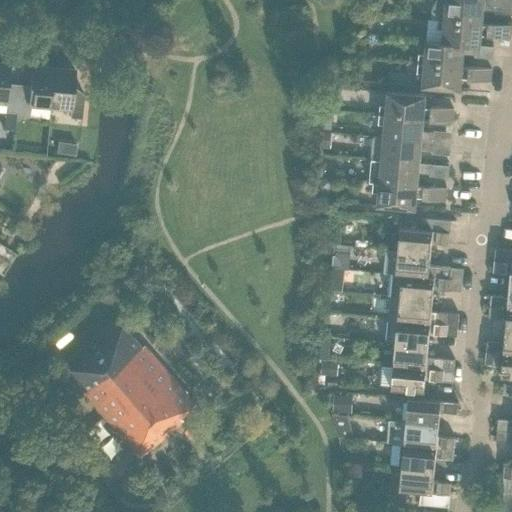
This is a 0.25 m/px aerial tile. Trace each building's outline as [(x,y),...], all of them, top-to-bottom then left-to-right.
[(511,2),(481,0),(435,0),(434,2),(431,8),(430,19),(438,19),(482,23),(483,10),(494,11),(494,12),(511,13),(511,2)] [(511,25),(482,23),(438,19),(438,24),(444,25),(442,42),(481,46),(482,35),(510,38),(511,25)] [(442,42),(426,40),(425,58),(419,58),(418,63),(463,67),(463,66),(464,53),(474,54),(474,56),(492,58),(493,47),(481,46),(442,42)] [(16,113),(19,89),(7,88),(9,64),(0,62),(0,102),(5,103),(5,112),(15,113),(16,113)] [(491,69),(463,66),(463,67),(418,63),(418,68),(424,69),(422,86),(461,90),(461,79),(490,81),(491,69)] [(50,107),(53,67),(32,66),(30,90),(19,89),(16,113),(28,114),(29,105),(50,107)] [(53,67),(50,107),(70,109),(70,117),(82,119),(84,95),(72,94),(74,69),(53,67)] [(423,119),(424,119),(453,121),(454,108),(425,106),(426,95),(387,91),(386,109),(380,109),(380,114),(423,118),(423,119)] [(422,131),(424,119),(423,119),(423,118),(380,114),(379,119),(385,120),(383,136),(383,137),(434,142),(434,132),(422,131)] [(322,116),(321,129),(331,129),(332,116),(322,116)] [(6,119),(5,131),(13,131),(14,119),(6,119)] [(332,146),(333,132),(321,132),(320,145),(332,146)] [(383,137),(383,136),(373,135),(370,159),(420,163),(421,150),(433,151),(434,142),(383,137)] [(58,141),(56,153),(65,154),(66,143),(58,141)] [(448,166),(420,163),(370,159),(368,181),(374,182),(417,186),(417,185),(418,185),(419,173),(430,174),(430,175),(447,177),(448,166)] [(447,188),(418,185),(417,185),(417,186),(374,182),(373,187),(379,188),(377,205),(415,209),(416,198),(445,200),(447,188)] [(398,250),(430,254),(431,242),(449,244),(451,220),(422,217),(421,229),(400,227),(398,250)] [(511,284),(511,249),(495,248),(493,272),(510,273),(509,285),(511,284)] [(398,250),(386,249),(384,272),(392,273),(396,273),(396,274),(402,274),(462,279),(463,268),(429,265),(430,254),(398,250)] [(351,267),(351,263),(345,263),(338,255),(332,254),(331,266),(351,267)] [(461,291),(462,279),(402,274),(396,274),(396,273),(392,273),(390,296),(432,300),(433,288),(461,291)] [(511,284),(509,285),(508,296),(491,294),(490,306),(511,307),(511,284)] [(431,311),(432,300),(390,296),(388,319),(458,325),(459,314),(431,311)] [(511,330),(511,307),(490,306),(489,317),(506,319),(505,330),(511,330)] [(457,336),(458,325),(388,319),(386,341),(396,342),(428,345),(429,334),(457,336)] [(143,347),(123,324),(70,370),(86,390),(84,391),(140,457),(183,420),(181,417),(196,404),(145,345),(143,347)] [(511,330),(505,330),(504,341),(487,340),(486,351),(511,353),(511,330)] [(427,356),(428,345),(396,342),(394,365),(454,370),(455,359),(427,356)] [(319,347),(318,358),(329,359),(330,348),(319,347)] [(511,376),(511,353),(486,351),(485,362),(502,364),(501,376),(511,376)] [(337,374),(338,361),(322,360),(321,373),(337,374)] [(453,382),(454,370),(394,365),(391,388),(424,391),(425,379),(453,382)] [(352,412),(353,394),(333,392),(332,411),(352,412)] [(406,421),(438,424),(440,412),(457,414),(458,402),(408,398),(406,421)] [(511,419),(498,418),(497,430),(511,431),(511,419)] [(437,435),(438,424),(406,421),(404,444),(454,448),(455,437),(437,435)] [(511,431),(497,430),(496,441),(511,442),(511,431)] [(453,460),(454,448),(404,444),(402,466),(434,469),(435,458),(453,460)] [(345,449),(344,461),(355,461),(355,450),(345,449)] [(511,465),(504,465),(503,476),(511,477),(511,465)] [(433,481),(434,469),(402,466),(400,490),(420,492),(419,503),(449,506),(451,482),(433,481)] [(511,500),(511,496),(511,477),(503,476),(501,499),(511,500)]
